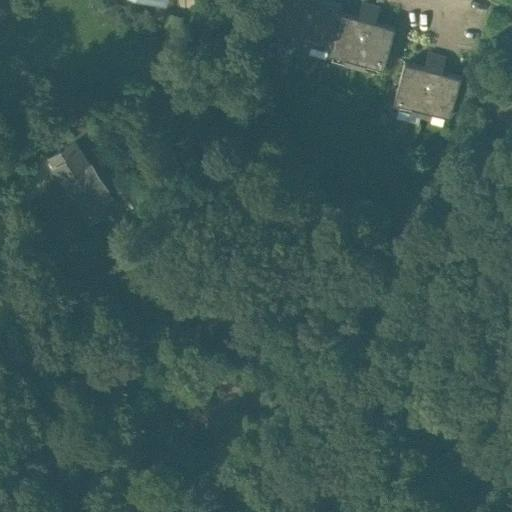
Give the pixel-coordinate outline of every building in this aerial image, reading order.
[(281,0),(275,26),(274,30),(280,32),(279,36),(324,48),(325,43),(329,44),(327,52),(333,54),(332,59),(376,71),(375,75),(382,77),(384,67),(395,26),(376,20),(380,5),(361,0),(358,15),(340,11),(342,3),(330,0),(281,0)] [(169,14),(164,29),(179,34),(184,19),(169,14)] [(294,50),(292,58),(305,62),(307,53),(294,50)] [(404,60),(393,102),(400,103),(398,109),(443,121),(444,116),(450,117),(461,75),(456,74),(442,70),(446,55),(428,50),(424,66),(404,60)] [(79,149),(74,142),(50,158),(55,166),(54,167),(90,220),(116,203),(107,189),(108,188),(90,162),(89,163),(79,149)]
